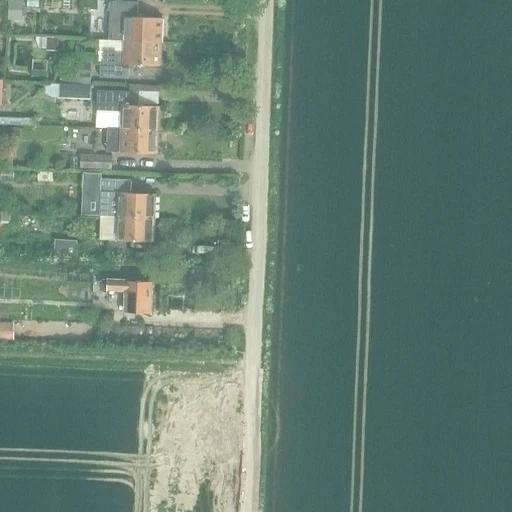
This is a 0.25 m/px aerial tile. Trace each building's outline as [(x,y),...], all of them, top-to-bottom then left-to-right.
[(9,0),(9,17),(21,17),(21,0),(9,0)] [(108,14),(109,0),(90,0),(90,13),(108,14)] [(124,26),(124,41),(162,42),(163,17),(117,15),(116,26),(124,26)] [(36,37),(36,40),(39,49),(46,49),(47,38),(36,37)] [(46,49),(46,51),(57,52),(57,38),(47,38),(46,49)] [(162,42),(124,41),(123,51),(110,50),(109,63),(100,63),(100,76),(129,78),(129,64),(161,66),(162,42)] [(76,63),(76,82),(91,83),(91,63),(76,63)] [(66,82),(66,96),(90,96),(91,83),(76,82),(66,82)] [(98,89),(97,126),(108,126),(120,127),(120,128),(159,130),(160,106),(131,104),(131,91),(98,89)] [(108,126),(107,152),(111,152),(157,154),(159,130),(120,128),(120,127),(108,126)] [(6,136),(19,136),(19,127),(6,127),(6,136)] [(3,153),(2,168),(12,168),(13,153),(3,153)] [(112,168),(113,156),(80,154),(79,166),(112,168)] [(32,171),(32,184),(51,184),(50,170),(32,171)] [(100,215),(100,216),(155,218),(156,193),(131,192),(131,179),(102,178),(101,201),(100,215)] [(0,230),(14,231),(15,213),(0,211),(0,230)] [(100,216),(99,238),(109,239),(108,253),(125,254),(126,239),(154,241),(155,218),(100,216)] [(12,241),(12,255),(25,256),(25,241),(12,241)] [(53,241),(52,258),(75,259),(76,242),(53,241)] [(136,253),(135,261),(146,262),(147,253),(136,253)] [(151,313),(153,281),(107,278),(107,279),(99,278),(98,289),(125,291),(123,312),(151,313)] [(0,337),(12,337),(12,319),(0,319),(0,337)]
